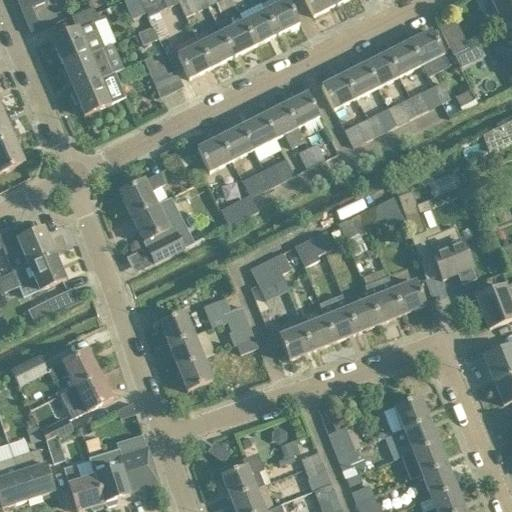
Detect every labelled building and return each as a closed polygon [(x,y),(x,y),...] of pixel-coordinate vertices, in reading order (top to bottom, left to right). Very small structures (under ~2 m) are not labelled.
[(130,0),(124,3),(132,21),(145,15),(138,0),(130,0)] [(142,0),(140,1),(153,29),(159,41),(169,36),(159,14),(179,4),(177,0),(142,0)] [(177,0),(179,4),(186,19),(209,8),(204,0),(177,0)] [(204,0),(209,8),(217,5),(220,13),(234,7),(231,0),(204,0)] [(272,0),(261,6),(265,13),(277,37),(299,26),(287,2),(277,7),(274,0),(272,0)] [(336,7),(332,0),(304,0),(314,19),(336,7)] [(511,0),(496,0),(490,3),(505,31),(511,27),(511,0)] [(31,9),(21,13),(22,17),(30,35),(40,31),(32,13),(31,9)] [(51,42),(62,67),(88,56),(101,51),(104,50),(93,25),(99,22),(94,9),(73,17),(77,31),(51,42)] [(265,13),(243,24),(255,48),(277,37),(265,13)] [(454,58),(466,51),(469,50),(455,22),(440,29),(454,58)] [(243,24),(221,35),(233,59),(255,48),(243,24)] [(511,27),(505,31),(490,39),(511,82),(511,27)] [(196,38),(199,46),(211,70),(233,59),(221,35),(218,28),(196,38)] [(159,41),(153,29),(144,33),(137,36),(143,48),(159,41)] [(431,33),(409,44),(421,68),(444,57),(431,33)] [(409,44),(387,55),(399,79),(421,68),(409,44)] [(211,70),(199,46),(177,57),(189,81),(211,70)] [(62,67),(73,92),(99,81),(112,76),(101,51),(88,56),(62,67)] [(466,51),(454,58),(460,70),(473,64),(466,51)] [(387,55),(366,66),(378,90),(399,79),(387,55)] [(143,62),(145,66),(153,84),(168,78),(158,56),(143,62)] [(366,66),(344,77),(356,101),(378,90),(366,66)] [(99,81),(73,92),(73,94),(70,95),(75,106),(78,105),(84,117),(125,99),(114,75),(112,76),(99,81)] [(356,101),(344,77),(322,89),(334,113),(356,101)] [(442,85),(432,90),(440,107),(450,102),(442,85)] [(468,93),(454,99),(459,109),(473,103),(468,93)] [(307,96),(285,107),(297,131),(319,120),(307,96)] [(419,96),(410,101),(419,118),(428,113),(419,96)] [(410,101),(401,105),(409,122),(419,118),(410,101)] [(285,107),(263,118),(275,142),(284,137),(292,151),(304,145),(297,131),(285,107)] [(375,118),(366,122),(375,139),(397,129),(388,111),(387,108),(374,114),(375,118)] [(0,115),(0,144),(13,139),(2,115),(0,115)] [(263,118),(241,129),(253,153),(275,142),(263,118)] [(375,139),(366,122),(345,133),(353,150),(375,139)] [(511,122),(482,138),(489,154),(511,144),(511,122)] [(241,129),(220,140),(232,164),(253,153),(241,129)] [(13,139),(0,144),(0,174),(24,164),(13,139)] [(232,164),(220,140),(197,151),(209,175),(232,164)] [(330,140),(307,152),(315,168),(338,157),(330,140)] [(315,168),(307,152),(298,156),(307,172),(315,168)] [(285,162),(263,173),(272,190),(294,179),(285,162)] [(242,183),(249,198),(251,201),(272,190),(263,173),(242,183)] [(159,175),(119,195),(131,220),(157,207),(151,194),(165,187),(159,175)] [(391,180),(397,197),(412,238),(426,232),(405,175),(391,180)] [(441,181),(447,195),(462,189),(457,175),(441,181)] [(211,198),(204,202),(211,217),(218,213),(211,198)] [(218,213),(228,230),(258,215),(251,201),(249,198),(218,213)] [(395,198),(359,216),(368,233),(377,228),(378,230),(387,225),(394,237),(407,231),(395,198)] [(157,207),(131,220),(143,244),(147,242),(150,249),(146,250),(154,266),(185,250),(177,235),(183,232),(168,201),(157,207)] [(429,203),(421,206),(429,229),(438,226),(429,203)] [(368,233),(359,216),(350,221),(359,237),(368,233)] [(455,229),(441,234),(426,240),(432,256),(443,282),(459,276),(463,286),(462,287),(476,282),(462,244),(461,244),(455,229)] [(0,250),(3,250),(13,274),(55,257),(44,231),(19,242),(13,230),(0,235),(0,250)] [(325,233),(320,236),(328,253),(334,250),(325,233)] [(328,253),(320,236),(314,238),(297,248),(287,253),(293,268),(301,265),(302,270),(305,269),(319,262),(317,259),(323,255),(328,253)] [(511,245),(496,252),(504,274),(511,270),(511,262),(511,259),(511,254),(511,245)] [(282,255),(273,260),(281,277),(291,272),(282,255)] [(55,257),(13,274),(24,299),(39,293),(66,282),(55,257)] [(281,277),(273,260),(250,271),(266,303),(288,292),(283,282),(284,282),(281,277)] [(364,288),(370,302),(380,327),(402,317),(392,293),(388,279),(364,288)] [(415,283),(392,293),(402,317),(426,308),(415,283)] [(505,288),(495,292),(476,299),(489,331),(511,321),(511,306),(511,304),(511,285),(505,289),(505,288)] [(320,306),(322,313),(324,320),(335,345),(357,336),(347,311),(341,297),(320,306)] [(35,326),(66,310),(59,298),(29,313),(35,326)] [(224,316),(228,325),(245,318),(241,308),(230,312),(225,301),(204,309),(209,322),(224,316)] [(370,302),(347,311),(357,336),(380,327),(370,302)] [(299,322),(302,329),(312,354),(335,345),(324,320),(322,313),(299,322)] [(159,325),(169,348),(193,338),(184,315),(159,325)] [(236,348),(236,347),(254,341),(245,318),(228,325),(230,332),(228,333),(234,348),(236,348)] [(312,354),(302,329),(278,339),(289,364),(312,354)] [(169,348),(178,371),(203,361),(193,338),(169,348)] [(245,371),(263,364),(254,341),(236,347),(236,348),(245,371)] [(511,346),(483,358),(493,383),(511,375),(511,346)] [(68,377),(75,390),(100,377),(88,352),(62,365),(63,365),(48,373),(54,384),(68,377)] [(11,374),(18,388),(46,375),(38,360),(11,374)] [(203,361),(178,371),(187,394),(212,384),(203,361)] [(511,375),(493,383),(503,407),(511,403),(511,375)] [(100,377),(75,390),(87,415),(113,402),(100,377)] [(383,414),(393,437),(428,422),(419,399),(394,409),(395,409),(383,414)] [(133,405),(118,413),(120,422),(136,416),(133,405)] [(40,432),(46,444),(56,440),(57,443),(73,434),(63,420),(40,432)] [(409,445),(413,455),(438,445),(428,422),(393,437),(398,449),(409,445)] [(339,432),(327,437),(337,459),(354,452),(363,448),(359,438),(354,427),(354,426),(344,430),(339,432)] [(28,430),(32,443),(41,440),(37,428),(28,430)] [(91,428),(84,432),(86,439),(93,437),(91,428)] [(56,440),(46,444),(53,464),(63,460),(57,443),(56,440)] [(280,469),(295,463),(293,457),(298,455),(295,446),(289,448),(288,445),(280,448),(284,459),(277,462),(280,469)] [(410,482),(422,478),(447,468),(438,445),(413,455),(401,459),(410,482)] [(39,451),(14,460),(19,475),(28,503),(54,494),(45,467),(44,467),(39,451)] [(89,461),(95,478),(104,506),(108,509),(117,507),(118,502),(130,498),(129,494),(157,485),(147,452),(122,460),(119,451),(89,461)] [(354,452),(337,459),(341,469),(358,462),(354,452)] [(300,461),(304,471),(322,464),(319,455),(300,461)] [(19,475),(14,460),(0,464),(0,506),(2,511),(28,503),(19,475)] [(309,487),(312,494),(331,487),(322,464),(304,471),(308,481),(307,481),(309,487)] [(95,478),(82,482),(77,467),(65,471),(69,486),(76,511),(83,511),(89,510),(91,511),(98,511),(102,511),(104,506),(95,478)] [(221,478),(231,501),(265,487),(260,474),(250,478),(246,468),(221,478)] [(346,481),(357,476),(354,468),(342,473),(346,481)] [(422,478),(431,500),(456,490),(447,468),(422,478)] [(357,476),(346,481),(349,489),(362,484),(358,476),(357,476)] [(231,501),(235,511),(269,511),(274,510),(265,487),(231,501)] [(319,507),(320,511),(333,511),(341,509),(331,487),(312,494),(302,498),(294,502),(297,511),(316,504),(317,507),(319,507)] [(351,494),(355,505),(373,498),(369,487),(351,494)] [(464,511),(456,490),(431,500),(420,504),(422,511),(464,511)] [(355,505),(357,511),(382,511),(379,505),(377,506),(373,498),(355,505)]
